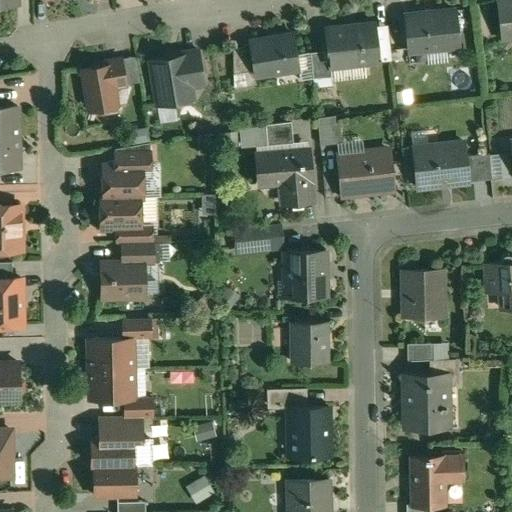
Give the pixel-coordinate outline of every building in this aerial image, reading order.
[(0,0),(0,10),(5,5),(17,4),(17,0),(0,0)] [(511,0),(498,0),(496,0),(501,39),(511,37),(511,0)] [(455,10),(404,15),(408,50),(458,45),(455,10)] [(345,26),(324,29),(327,51),(328,67),(330,67),(379,61),(375,23),(373,23),(374,27),(345,30),(345,26)] [(292,33),(249,41),(249,45),(254,70),(255,77),(298,70),(292,33)] [(249,45),(232,48),(233,74),(254,70),(249,45)] [(198,50),(182,53),(183,57),(184,56),(189,87),(203,85),(198,50)] [(327,51),(310,52),(312,78),(331,77),(330,67),(328,67),(327,51)] [(183,57),(150,62),(157,104),(173,101),(174,105),(192,102),(189,87),(184,56),(183,57)] [(121,59),(108,61),(109,65),(110,65),(114,87),(126,85),(121,59)] [(109,65),(82,70),(89,111),(100,109),(101,113),(118,110),(114,87),(110,65),(109,65)] [(366,74),(366,66),(332,69),(333,77),(366,74)] [(0,106),(0,137),(18,137),(17,107),(0,106)] [(340,140),(338,114),(319,115),(320,142),(340,140)] [(293,143),(291,121),(239,128),(241,148),(293,143)] [(0,167),(19,167),(18,137),(0,137),(0,167)] [(464,142),(412,148),(416,187),(469,181),(466,156),(464,142)] [(150,143),(114,149),(115,165),(142,164),(142,165),(150,165),(150,143)] [(387,148),(338,154),(343,196),(392,190),(387,148)] [(308,149),(256,154),(259,185),(287,182),(289,201),(312,199),(308,149)] [(489,153),(466,156),(469,181),(491,179),(489,153)] [(142,165),(142,164),(115,165),(102,165),(102,196),(99,196),(99,197),(143,196),(142,165)] [(143,196),(99,197),(100,229),(116,228),(141,228),(141,226),(140,197),(143,197),(143,196)] [(0,205),(0,250),(20,250),(20,205),(0,205)] [(280,223),(237,228),(240,251),(283,246),(280,223)] [(141,226),(141,228),(116,228),(116,243),(121,243),(152,242),(152,226),(141,226)] [(152,242),(121,243),(122,262),(143,262),(144,262),(154,262),(153,242),(152,242)] [(325,296),(325,250),(284,251),(285,297),(325,296)] [(500,259),(500,261),(485,263),(487,292),(510,291),(511,308),(511,256),(510,254),(508,254),(505,254),(503,255),(501,257),(500,259)] [(11,262),(0,262),(0,278),(11,278),(11,262)] [(122,262),(101,263),(101,297),(144,296),(144,262),(143,262),(122,262)] [(443,269),(401,269),(402,317),(444,317),(443,269)] [(0,326),(22,326),(21,278),(11,278),(0,278),(0,326)] [(150,318),(122,319),(122,338),(132,338),(132,339),(150,338),(150,318)] [(326,322),(291,322),(292,362),(327,362),(326,322)] [(132,339),(132,338),(122,338),(89,339),(89,369),(132,368),(132,339)] [(433,360),(432,343),(406,344),(407,361),(429,360),(433,360)] [(433,360),(429,360),(429,374),(448,374),(448,386),(455,386),(455,359),(433,360)] [(0,362),(0,400),(19,400),(18,395),(23,390),(23,381),(18,376),(18,362),(0,362)] [(132,368),(89,369),(90,399),(124,399),(133,399),(133,397),(132,368)] [(429,374),(403,374),(404,428),(438,428),(438,410),(448,410),(448,386),(448,374),(429,374)] [(306,388),(280,389),(281,409),(288,409),(288,407),(307,407),(306,388)] [(152,417),(152,397),(133,397),(133,399),(124,399),(124,418),(141,417),(152,417)] [(307,407),(288,407),(288,409),(289,457),(329,456),(329,422),(327,422),(326,408),(328,408),(328,407),(307,407)] [(124,418),(99,418),(99,439),(90,439),(91,468),(93,468),(133,467),(133,466),(133,439),(142,439),(141,417),(124,418)] [(210,420),(192,426),(198,443),(216,437),(210,420)] [(0,430),(0,476),(11,476),(10,430),(0,430)] [(461,480),(461,456),(411,457),(412,504),(412,505),(432,505),(444,504),(443,481),(461,480)] [(133,466),(133,467),(93,468),(94,496),(136,495),(135,466),(133,466)] [(205,476),(187,487),(197,504),(215,493),(205,476)] [(329,511),(329,480),(287,481),(288,511),(329,511)] [(145,511),(145,502),(117,502),(117,511),(145,511)]
